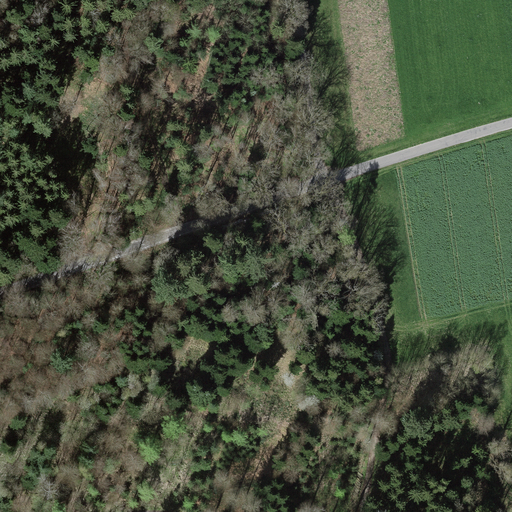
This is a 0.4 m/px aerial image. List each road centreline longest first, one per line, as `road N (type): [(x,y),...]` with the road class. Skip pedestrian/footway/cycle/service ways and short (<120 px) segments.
road 1 (unclassified): [(0,293),(319,178),(511,124)]
road 2 (track): [(361,511),(395,333),(319,178)]
